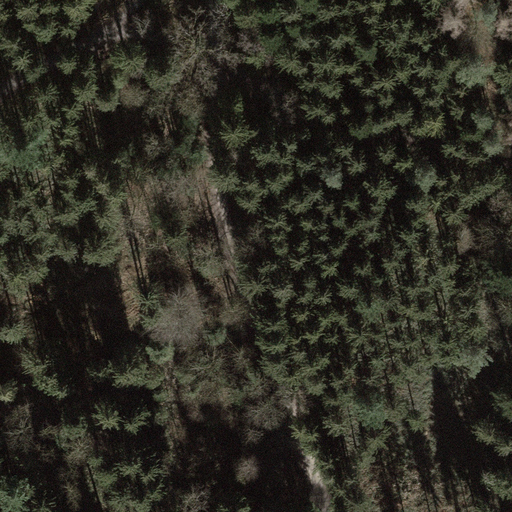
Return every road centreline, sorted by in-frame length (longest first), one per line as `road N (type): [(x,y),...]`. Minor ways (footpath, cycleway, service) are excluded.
road 1 (track): [(328,511),(235,251),(214,156),(212,0)]
road 2 (track): [(511,154),(466,155),(329,123),(218,62)]
road 3 (track): [(141,0),(120,24),(0,91)]
